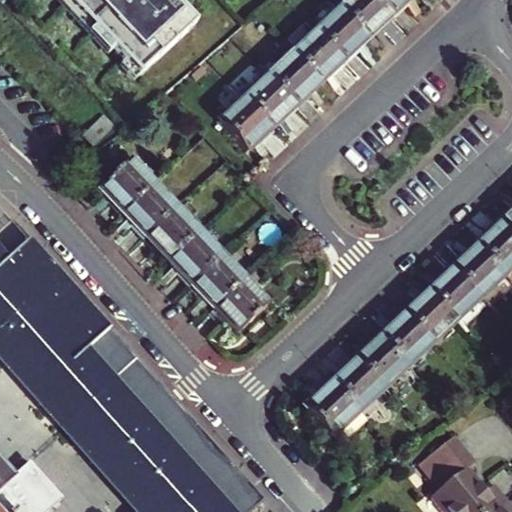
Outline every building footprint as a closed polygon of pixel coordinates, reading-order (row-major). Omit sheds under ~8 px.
[(194,27),(169,0),(53,0),(107,59),(113,53),(137,79),(194,27)] [(348,0),(338,10),(367,41),(391,18),(373,0),(348,0)] [(373,0),(391,18),(409,0),(373,0)] [(342,64),(367,41),(338,10),(313,33),(342,64)] [(318,86),(342,64),(313,33),(289,56),(318,86)] [(294,109),(318,86),(289,56),(265,79),(294,109)] [(265,79),(241,101),(269,131),(294,109),(265,79)] [(245,154),(269,131),(241,101),(216,124),(245,154)] [(101,117),(81,138),(91,149),(112,128),(101,117)] [(99,189),(123,213),(152,186),(129,161),(99,189)] [(123,213),(145,236),(174,209),(152,186),(123,213)] [(168,261),(197,233),(174,209),(145,236),(168,261)] [(511,212),(498,226),(511,241),(511,212)] [(511,269),(511,241),(498,226),(474,249),(502,279),(511,269)] [(168,261),(190,285),(220,258),(197,233),(168,261)] [(0,252),(0,365),(131,511),(249,511),(262,501),(28,240),(6,259),(0,252)] [(502,279),(474,249),(450,271),(478,301),(502,279)] [(190,285),(213,309),(242,282),(220,258),(190,285)] [(478,301),(450,271),(425,294),(454,324),(478,301)] [(242,282),(213,309),(237,335),(266,307),(242,282)] [(454,324),(425,294),(402,316),(430,346),(454,324)] [(402,316),(377,339),(405,370),(430,346),(402,316)] [(405,370),(377,339),(353,362),(381,392),(405,370)] [(353,362),(329,384),(358,415),(381,392),(353,362)] [(329,384),(301,411),(330,441),(336,435),(343,442),(364,422),(358,415),(329,384)] [(389,401),(381,392),(358,415),(364,422),(365,423),(389,401)] [(458,442),(423,471),(439,491),(431,498),(442,511),(488,511),(504,500),(493,487),(486,493),(466,469),(475,462),(458,442)] [(45,511),(61,498),(28,461),(13,475),(0,460),(0,511),(45,511)] [(511,511),(511,509),(504,500),(488,511),(511,511)]
